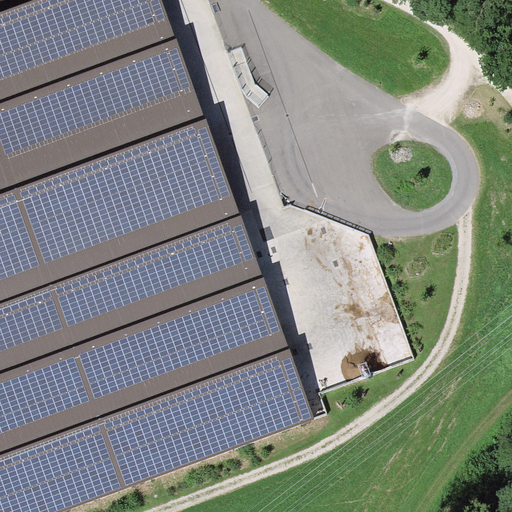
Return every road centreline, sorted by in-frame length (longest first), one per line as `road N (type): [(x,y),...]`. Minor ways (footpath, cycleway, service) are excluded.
road 1 (track): [(158,511),(338,440),(400,396),(440,351),(461,291),(461,203)]
road 2 (track): [(413,120),(451,89),(472,46),(398,0)]
road 3 (track): [(420,511),(474,436),(511,400)]
